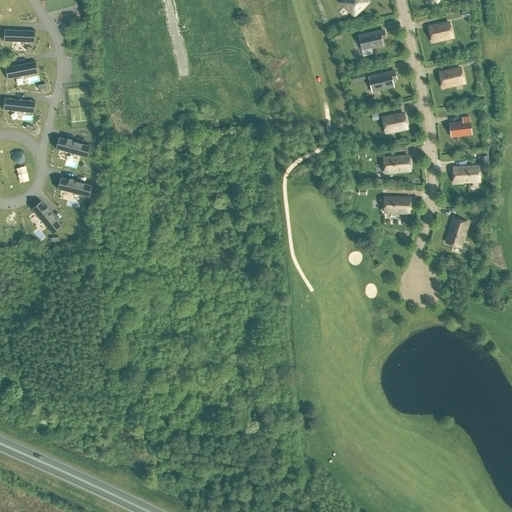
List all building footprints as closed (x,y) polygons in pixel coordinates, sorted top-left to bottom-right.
[(367,2),(364,0),(343,0),(341,3),(354,15),(367,2)] [(330,11),(328,18),(342,22),(344,15),(330,11)] [(429,27),(432,41),(452,37),(449,22),(429,27)] [(6,29),(5,42),(33,43),(34,30),(6,29)] [(384,31),(359,36),(362,50),(382,45),(381,38),(385,37),(384,31)] [(34,61),(7,67),(9,79),(37,74),(34,61)] [(460,68),(439,73),(443,87),(464,82),(460,68)] [(395,71),(369,77),(372,91),(393,86),(391,79),(396,78),(395,71)] [(6,98),(5,110),(33,113),(34,101),(6,98)] [(404,113),(383,118),(386,132),(407,128),(404,113)] [(462,122),(450,123),(451,136),(471,134),(469,117),(462,118),(462,122)] [(60,137),(57,149),(86,157),(89,145),(60,137)] [(13,154),(12,157),(13,161),(15,163),(19,164),(23,163),(25,161),(26,157),(25,154),(22,151),(19,150),(15,151),(13,154)] [(409,155),(384,158),(385,173),(410,170),(409,155)] [(480,171),(489,171),(488,155),(479,156),(480,171)] [(84,163),(81,166),(86,172),(89,170),(84,163)] [(478,166),(453,168),(454,182),(479,181),(478,166)] [(62,177),(59,189),(88,197),(91,185),(62,177)] [(410,215),(411,196),(384,195),(383,214),(410,215)] [(42,202),(33,210),(52,233),(61,225),(42,202)] [(454,219),(446,242),(460,247),(468,223),(454,219)] [(437,222),(429,245),(441,250),(450,227),(437,222)]
